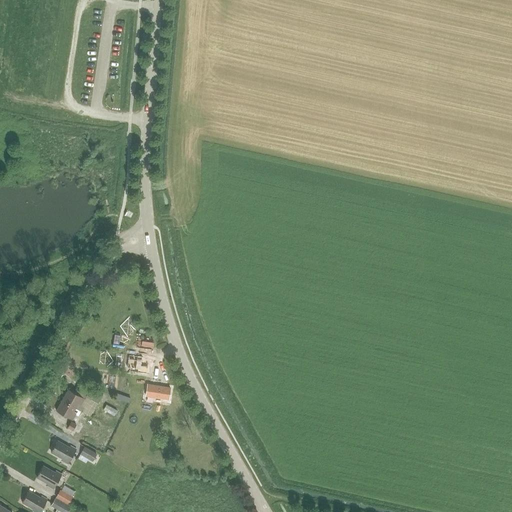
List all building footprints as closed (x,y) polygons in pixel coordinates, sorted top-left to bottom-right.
[(151,375),(154,359),(128,355),(126,368),(130,368),(130,372),(151,375)] [(170,389),(147,385),(145,396),(168,399),(170,389)] [(90,400),(97,391),(91,387),(85,397),(90,400)] [(67,390),(61,400),(75,408),(77,404),(79,406),(83,399),(67,390)] [(61,400),(55,411),(71,421),(75,415),(78,417),(81,412),(75,408),(61,400)] [(108,403),(105,409),(116,415),(119,409),(108,403)] [(72,431),(76,425),(71,422),(67,429),(72,431)] [(67,465),(75,450),(68,447),(67,449),(56,443),(50,453),(61,460),(60,462),(67,465)] [(97,454),(85,446),(80,454),(81,454),(78,458),(86,463),(89,459),(93,461),(97,454)] [(52,490),(61,476),(54,472),(53,474),(42,467),(36,478),(47,485),(46,487),(52,490)] [(72,497),(59,490),(55,498),(67,505),(72,497)] [(32,511),(39,511),(46,501),(40,497),(39,499),(28,492),(21,503),(33,510),(32,511)] [(67,511),(70,508),(55,499),(50,506),(56,510),(55,511),(67,511)]
